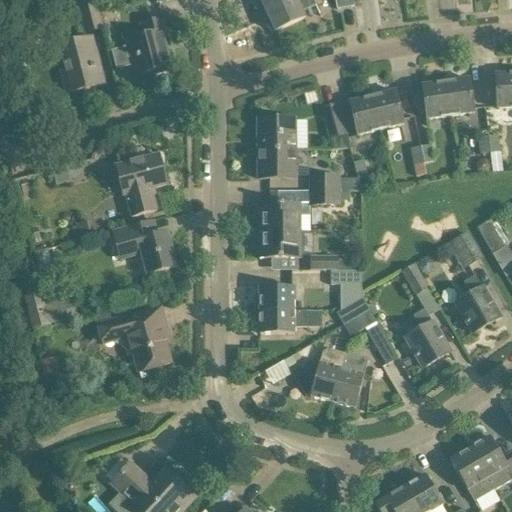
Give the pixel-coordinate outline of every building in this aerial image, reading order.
[(260,0),(261,0),(255,3),(260,12),(265,10),(286,0),(260,0)] [(286,0),(265,10),(275,33),(305,19),(301,12),(314,6),(311,0),(286,0)] [(334,0),(337,11),(355,7),(353,0),(334,0)] [(80,11),(86,35),(102,30),(96,7),(80,11)] [(129,48),(112,52),(117,70),(133,65),(136,76),(170,67),(161,34),(166,32),(163,20),(141,25),(144,39),(128,43),(129,48)] [(92,40),(55,49),(66,94),(104,85),(92,40)] [(511,74),(495,76),(497,111),(511,110),(511,74)] [(469,80),(445,83),(450,118),(474,115),(469,80)] [(450,118),(445,83),(422,87),(427,122),(450,118)] [(395,92),(372,98),(381,132),(404,127),(395,92)] [(381,132),(372,98),(349,103),(358,138),(381,132)] [(322,110),(330,139),(346,135),(338,106),(322,110)] [(258,120),(258,151),(295,150),(295,120),(258,120)] [(346,135),(330,139),(333,151),(350,150),(346,135)] [(498,137),(486,138),(488,155),(500,154),(498,137)] [(479,156),(488,155),(486,138),(477,139),(479,156)] [(419,148),(423,165),(433,163),(430,146),(419,148)] [(410,150),(415,178),(425,176),(423,165),(419,148),(410,150)] [(258,151),(258,180),(295,180),(295,150),(258,151)] [(157,212),(151,190),(166,186),(158,156),(116,167),(124,199),(127,199),(132,219),(157,212)] [(479,161),(475,166),(476,172),(481,175),(487,174),(490,170),(489,164),(485,160),(479,161)] [(353,164),(357,180),(358,181),(367,178),(363,162),(353,164)] [(64,167),(52,171),(57,187),(68,184),(64,167)] [(309,193),(348,193),(361,192),(358,181),(357,180),(339,180),(339,177),(309,178),(309,193)] [(348,193),(309,193),(310,207),(339,206),(339,203),(349,203),(348,193)] [(259,205),(259,233),(296,232),(310,232),(310,217),(300,217),(300,204),(259,205)] [(119,259),(142,254),(147,276),(176,268),(167,233),(157,236),(153,222),(113,232),(119,259)] [(477,230),(493,256),(505,249),(489,223),(477,230)] [(259,233),(259,260),(300,260),(300,247),(296,247),(296,232),(259,233)] [(454,243),(468,267),(481,260),(466,236),(454,243)] [(309,258),(309,273),(337,272),(337,258),(309,258)] [(434,265),(431,259),(425,258),(421,261),(419,268),(422,274),(427,275),(432,272),(434,265)] [(401,274),(415,298),(428,291),(413,267),(401,274)] [(361,273),(331,274),(331,286),(349,286),(349,301),(362,294),(361,286),(361,273)] [(456,307),(472,335),(500,319),(476,277),(464,284),(471,297),(456,307)] [(259,289),(259,314),(294,314),(294,289),(259,289)] [(30,297),(35,318),(30,319),(34,333),(57,327),(55,321),(60,320),(57,310),(46,313),(41,294),(30,297)] [(340,312),(336,314),(343,327),(369,311),(362,299),(340,312)] [(165,346),(170,345),(161,309),(97,327),(102,348),(125,341),(129,356),(134,354),(139,374),(171,365),(165,346)] [(369,311),(343,327),(350,338),(365,330),(376,323),(369,311)] [(406,341),(423,370),(450,353),(426,312),(413,319),(420,332),(406,341)] [(307,313),(294,314),(259,314),(260,336),(294,336),(294,329),(307,329),(307,313)] [(366,334),(386,367),(398,360),(379,326),(366,334)] [(309,369),(294,379),(306,397),(308,395),(311,396),(310,398),(332,404),(345,356),(326,352),(322,354),(319,365),(316,376),(313,376),(309,369)] [(345,356),(332,404),(355,410),(368,363),(345,356)] [(274,383),(291,373),(284,362),(267,371),(274,383)] [(511,475),(490,438),(470,450),(495,492),(511,482),(511,475)] [(495,492),(470,450),(450,462),(474,504),(495,492)] [(133,507),(138,511),(181,511),(195,498),(166,471),(152,485),(130,465),(111,485),(126,498),(129,495),(137,502),(133,507)] [(425,476),(405,488),(418,511),(433,511),(443,507),(425,476)] [(418,511),(405,488),(375,505),(378,511),(418,511)]
